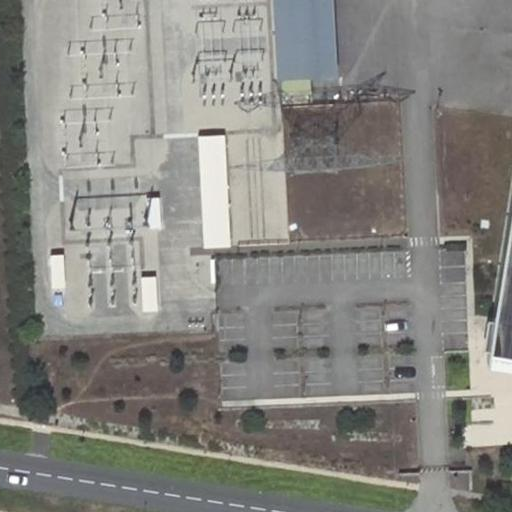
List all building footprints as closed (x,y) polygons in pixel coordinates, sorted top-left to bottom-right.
[(333,74),(329,0),(272,0),(277,77),(333,74)] [(434,127),(439,231),(481,229),(476,125),(434,127)] [(229,245),(223,135),(198,136),(203,247),(229,245)] [(511,189),(492,318),(511,320),(511,189)] [(162,227),(160,197),(146,198),(149,228),(162,227)] [(64,285),(62,255),(50,255),(51,286),(64,285)] [(156,310),(154,276),(141,277),(142,310),(156,310)] [(54,424),(56,413),(33,409),(31,421),(28,420),(28,421),(57,426),(57,424),(54,424)]
